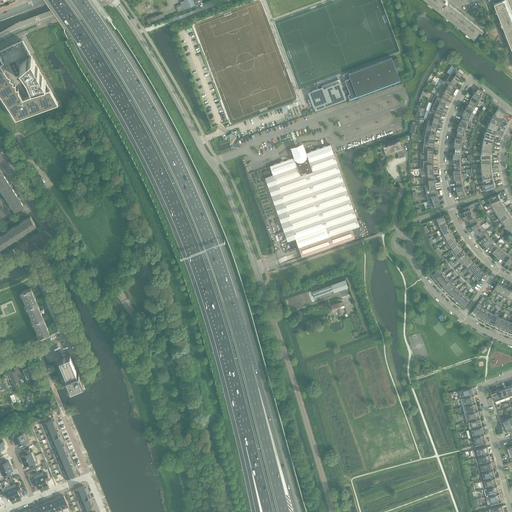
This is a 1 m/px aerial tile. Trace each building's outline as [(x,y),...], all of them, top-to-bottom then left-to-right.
[(184,0),(184,1),(181,2),(184,10),(195,5),(192,0),(184,0)] [(449,2),(446,0),(425,0),(473,38),(481,29),(448,3),(449,2)] [(511,14),(506,0),(504,0),(495,4),(511,47),(511,14)] [(0,94),(1,97),(2,98),(4,101),(5,102),(7,106),(8,107),(10,110),(16,119),(22,117),(26,115),(27,115),(31,113),(32,113),(36,111),(37,111),(41,110),(42,109),(46,108),(47,107),(51,106),(52,106),(56,104),(57,104),(58,103),(50,89),(50,88),(48,86),(48,85),(48,84),(46,81),(42,74),(40,70),(38,66),(35,62),(34,59),(31,55),(31,56),(30,54),(28,55),(29,57),(20,65),(10,49),(8,47),(0,51),(0,94)] [(312,91),(309,92),(310,96),(314,106),(313,106),(315,109),(315,111),(349,98),(349,100),(400,81),(400,80),(399,79),(395,68),(401,66),(398,58),(392,60),(392,58),(391,57),(388,58),(351,72),(348,73),(350,78),(345,80),(348,90),(343,92),(341,86),(340,83),(340,82),(326,87),(326,88),(323,89),(322,87),(322,88),(312,91)] [(449,74),(448,73),(458,80),(460,77),(462,74),(463,75),(454,68),(452,71),(449,74)] [(445,77),(444,78),(443,80),(453,87),(455,84),(458,80),(448,73),(445,77)] [(440,79),(436,86),(439,88),(450,94),(450,93),(452,90),(452,89),(453,87),(443,80),(440,79)] [(447,98),(448,98),(450,94),(439,88),(437,92),(435,95),(446,100),(447,98)] [(487,95),(478,88),(478,89),(476,91),(473,95),(480,99),(482,96),(485,98),(487,95)] [(435,95),(434,98),(432,103),(443,107),(445,103),(446,100),(435,95)] [(476,106),(478,102),(480,99),(473,95),(470,99),(471,100),(469,102),(476,106)] [(467,105),(465,109),(474,114),(472,113),(474,110),(476,106),(469,102),(468,102),(469,103),(468,105),(467,105)] [(432,103),(430,107),(429,111),(440,115),(441,112),(443,107),(432,103)] [(504,117),(507,113),(499,107),(495,112),(504,117)] [(462,117),(461,117),(471,121),(473,117),(474,114),(465,109),(463,114),(462,117)] [(424,118),(426,119),(438,122),(439,118),(439,117),(440,115),(429,111),(426,110),(424,118)] [(502,121),(504,117),(495,112),(493,116),(502,121)] [(493,116),(490,121),(499,126),(502,121),(493,116)] [(460,120),(459,125),(466,127),(468,124),(470,125),(471,121),(461,117),(462,118),(461,121),(460,120)] [(426,119),(425,123),(424,127),(436,129),(437,126),(437,127),(438,122),(426,119)] [(497,130),(499,126),(490,121),(488,126),(497,130)] [(467,135),(468,132),(466,131),(466,127),(459,125),(457,130),(458,130),(457,133),(467,135)] [(496,135),(497,130),(488,126),(486,131),(496,135)] [(424,127),(423,130),(422,135),(435,137),(436,132),(435,132),(436,129),(424,127)] [(456,136),(455,141),(465,143),(466,139),(467,135),(457,133),(456,133),(457,133),(457,136),(456,136)] [(422,135),(422,140),(421,143),(433,145),(434,142),(435,137),(422,135)] [(399,141),(388,146),(384,148),(384,149),(384,150),(385,150),(386,155),(398,151),(399,153),(398,153),(400,157),(404,156),(402,149),(399,141)] [(455,149),(454,149),(454,150),(464,150),(462,150),(463,146),(463,143),(465,143),(455,141),(454,146),(455,146),(455,149)] [(421,143),(421,147),(421,152),(433,152),(433,148),(433,145),(421,143)] [(358,221),(330,144),(306,153),(304,147),(298,149),(292,151),(294,157),(270,166),(275,182),(280,194),(302,257),(354,238),(355,238),(354,234),(356,234),(359,233),(361,230),(362,227),(361,223),(358,221)] [(454,153),(453,158),(462,158),(462,154),(464,154),(464,150),(454,150),(455,150),(454,153)] [(421,152),(420,156),(420,160),(432,160),(432,157),(433,157),(433,152),(421,152)] [(462,166),(462,161),(462,158),(453,158),(453,163),(454,163),(454,166),(453,166),(464,166),(464,165),(462,166)] [(433,163),(432,163),(432,160),(420,160),(420,164),(420,168),(433,168),(433,163)] [(462,170),(464,170),(464,166),(453,166),(454,166),(454,169),(454,174),(464,173),(462,173),(462,170)] [(433,172),(433,168),(420,168),(421,173),(421,177),(433,175),(433,172)] [(466,181),(465,177),(464,173),(454,174),(455,179),(456,179),(456,182),(455,182),(455,183),(466,181)] [(434,178),(433,175),(421,177),(422,180),(422,185),(435,183),(434,178)] [(6,179),(0,183),(0,187),(7,198),(15,192),(6,179)] [(464,181),(466,181),(455,183),(456,183),(457,186),(456,186),(457,191),(465,189),(464,185),(464,181)] [(486,190),(496,187),(494,182),(485,185),(486,190)] [(435,188),(435,183),(422,185),(423,190),(424,193),(436,191),(435,188)] [(468,196),(466,192),(465,189),(457,191),(459,196),(459,195),(460,198),(460,199),(468,196)] [(424,193),(426,193),(427,196),(428,201),(438,198),(437,194),(436,194),(436,191),(424,193)] [(15,192),(7,198),(15,211),(21,207),(23,205),(15,192)] [(499,194),(489,198),(491,203),(500,198),(499,194)] [(439,203),(438,198),(428,201),(429,205),(430,209),(441,205),(440,205),(439,203)] [(503,203),(500,198),(491,203),(494,208),(503,203)] [(505,207),(503,203),(494,208),(496,212),(505,207)] [(463,208),(464,211),(466,215),(474,212),(471,204),(463,208)] [(508,211),(505,207),(496,212),(499,217),(508,211)] [(508,211),(499,217),(503,221),(511,215),(508,211)] [(468,220),(470,223),(477,219),(474,212),(466,215),(468,220)] [(444,215),(434,219),(436,225),(446,221),(444,215)] [(511,219),(511,216),(511,215),(503,221),(506,225),(511,219)] [(28,230),(28,229),(30,228),(35,225),(36,224),(30,216),(17,225),(22,233),(23,233),(23,232),(28,230)] [(472,226),(474,230),(481,225),(477,219),(470,223),(472,226)] [(448,225),(446,221),(436,225),(439,230),(448,225)] [(17,236),(22,233),(22,234),(22,233),(17,225),(4,233),(9,242),(10,241),(14,238),(15,238),(17,237),(17,236)] [(451,230),(448,225),(439,230),(442,235),(451,230)] [(477,234),(479,237),(486,232),(481,225),(474,230),(477,234)] [(453,235),(451,230),(442,235),(444,240),(453,235)] [(484,243),(491,238),(486,232),(479,237),(481,239),(484,243)] [(4,245),(8,242),(9,242),(4,233),(0,235),(0,247),(1,247),(2,247),(2,246),(4,245)] [(456,240),(453,235),(444,240),(447,245),(456,240)] [(488,247),(490,249),(496,243),(491,238),(484,243),(488,247)] [(451,250),(459,244),(456,240),(447,245),(451,250)] [(496,243),(490,249),(493,251),(496,255),(502,248),(499,246),(501,244),(498,241),(496,243)] [(462,249),(459,244),(451,250),(454,255),(462,249)] [(496,255),(500,258),(503,260),(508,253),(502,248),(496,255)] [(462,249),(454,255),(458,259),(466,253),(462,249)] [(466,253),(458,259),(462,264),(469,257),(466,253)] [(503,260),(506,262),(510,265),(511,261),(511,256),(508,253),(503,260)] [(469,257),(462,264),(465,268),(473,261),(469,257)] [(473,261),(465,268),(470,272),(477,265),(473,261)] [(477,265),(470,272),(474,276),(481,269),(477,265)] [(440,268),(432,274),(435,278),(443,272),(440,268)] [(478,280),(485,272),(481,269),(474,276),(478,280)] [(438,282),(446,276),(443,272),(435,278),(438,282)] [(442,286),(449,279),(446,276),(438,282),(442,286)] [(449,279),(442,286),(445,290),(452,283),(454,281),(451,278),(449,279)] [(331,285),(312,292),(314,298),(333,291),(334,293),(348,288),(345,280),(331,285)] [(498,282),(493,291),(498,294),(503,285),(498,282)] [(456,286),(452,283),(445,290),(449,293),(456,286)] [(503,285),(498,294),(503,297),(508,288),(503,285)] [(456,286),(449,293),(453,297),(459,290),(456,286)] [(21,292),(27,307),(37,303),(31,288),(26,290),(24,291),(21,292)] [(511,289),(508,288),(503,297),(508,299),(511,291),(511,289)] [(459,290),(453,297),(456,300),(463,293),(459,290)] [(463,293),(456,300),(460,304),(467,296),(463,293)] [(464,307),(471,299),(467,296),(460,304),(464,307)] [(342,312),(341,308),(340,307),(343,306),(342,302),(339,303),(331,305),(333,311),(337,310),(338,314),(342,312)] [(479,302),(472,312),(476,315),(482,307),(481,307),(483,305),(479,302)] [(37,303),(27,307),(33,322),(43,318),(37,303)] [(481,318),(486,310),(482,307),(476,315),(481,318)] [(486,310),(481,318),(485,321),(490,312),(486,310)] [(489,323),(494,314),(490,312),(485,321),(489,323)] [(494,314),(489,323),(494,325),(498,316),(499,314),(495,312),(494,314)] [(498,328),(503,318),(498,316),(494,325),(498,328)] [(45,335),(49,333),(43,318),(33,322),(40,337),(42,335),(43,336),(45,335)] [(503,330),(507,320),(503,318),(498,328),(503,330)] [(507,320),(503,330),(508,332),(511,322),(507,320)] [(69,388),(68,388),(71,396),(85,390),(83,384),(80,375),(79,375),(79,373),(78,372),(77,373),(70,356),(69,355),(64,357),(59,359),(60,360),(67,377),(65,378),(66,383),(67,382),(69,388)] [(17,366),(22,378),(26,377),(27,379),(34,376),(30,366),(23,369),(21,364),(17,366)] [(15,370),(8,373),(13,385),(21,381),(21,383),(24,382),(22,378),(17,366),(13,368),(15,370)] [(0,389),(9,387),(9,388),(4,376),(1,377),(0,377),(0,389)] [(472,387),(462,390),(464,398),(474,395),(472,387)] [(506,387),(501,389),(505,398),(505,399),(510,397),(510,396),(509,396),(506,387)] [(505,399),(501,389),(497,391),(500,400),(500,401),(505,399)] [(500,401),(500,400),(497,391),(492,392),(495,403),(500,401)] [(463,406),(476,403),(474,395),(464,398),(461,398),(463,406)] [(465,414),(478,411),(476,403),(463,406),(465,414)] [(470,421),(480,419),(478,411),(465,414),(467,422),(470,421)] [(505,426),(507,429),(511,427),(509,418),(502,421),(504,426),(505,426)] [(51,419),(40,423),(42,429),(55,423),(54,421),(53,421),(52,421),(51,419)] [(472,429),(482,426),(480,419),(470,421),(472,429)] [(55,423),(42,429),(44,434),(56,429),(55,426),(56,426),(55,423)] [(471,438),(484,434),(482,426),(472,429),(469,430),(471,438)] [(56,429),(44,434),(46,439),(58,434),(59,433),(58,431),(57,431),(56,429)] [(24,433),(12,437),(13,441),(14,440),(15,443),(20,441),(21,444),(27,442),(24,433)] [(58,434),(46,439),(48,444),(61,438),(60,436),(59,436),(58,434)] [(473,446),(476,445),(486,442),(484,434),(471,438),(473,446)] [(61,438),(48,444),(50,449),(53,448),(62,444),(61,441),(62,441),(61,438)] [(62,444),(53,448),(55,452),(55,453),(65,448),(64,446),(63,446),(62,444)] [(487,446),(474,450),(476,458),(489,454),(487,446)] [(55,452),(52,453),(55,459),(57,458),(66,454),(65,451),(66,451),(65,448),(55,453),(55,452)] [(24,455),(21,456),(23,461),(35,456),(33,451),(31,452),(29,449),(23,452),(24,455)] [(66,454),(57,458),(59,462),(59,463),(69,458),(68,456),(67,456),(66,455),(66,454)] [(476,458),(478,466),(491,462),(489,454),(476,458)] [(35,456),(23,461),(25,465),(28,464),(29,467),(36,464),(35,461),(37,460),(35,456)] [(59,462),(56,463),(57,463),(59,468),(70,464),(69,461),(70,461),(69,458),(59,463),(59,462)] [(4,459),(0,460),(0,467),(1,469),(11,465),(9,460),(5,462),(4,459)] [(478,466),(480,473),(493,470),(491,462),(478,466)] [(70,464),(59,468),(61,474),(63,473),(73,468),(72,465),(71,466),(70,464)] [(1,469),(0,469),(0,473),(0,475),(3,474),(4,477),(11,474),(9,471),(13,470),(11,465),(1,469)] [(73,468),(63,473),(65,478),(69,476),(70,478),(75,475),(74,473),(73,471),(75,471),(73,468)] [(493,470),(480,473),(482,481),(495,478),(493,470)] [(43,472),(38,474),(43,486),(48,484),(47,481),(50,480),(47,473),(44,474),(43,472)] [(34,478),(31,479),(34,486),(37,485),(38,488),(43,486),(38,474),(33,476),(34,478)] [(484,489),(497,486),(495,478),(482,481),(484,489)] [(15,484),(10,486),(15,498),(20,496),(19,493),(22,491),(19,485),(16,486),(15,484)] [(6,490),(3,491),(6,498),(9,496),(10,500),(15,498),(10,486),(5,487),(6,490)] [(84,486),(72,490),(74,496),(77,495),(76,495),(87,490),(86,488),(85,488),(84,486)] [(487,497),(489,496),(499,493),(497,486),(484,489),(485,489),(484,490),(486,496),(487,496),(487,497)] [(87,490),(76,495),(77,495),(78,499),(78,500),(88,496),(87,493),(88,493),(87,490)] [(489,496),(486,497),(488,505),(491,504),(501,502),(499,493),(489,496)] [(64,495),(58,498),(62,509),(68,507),(64,495)] [(78,499),(76,500),(78,506),(91,500),(90,498),(89,498),(88,496),(78,500),(78,499)] [(58,498),(52,500),(56,511),(57,511),(62,509),(58,498)] [(52,500),(47,502),(50,511),(52,511),(56,511),(52,500)] [(91,500),(78,506),(81,511),(92,506),(91,503),(92,503),(91,500)] [(50,511),(47,502),(41,505),(44,511),(50,511)]
